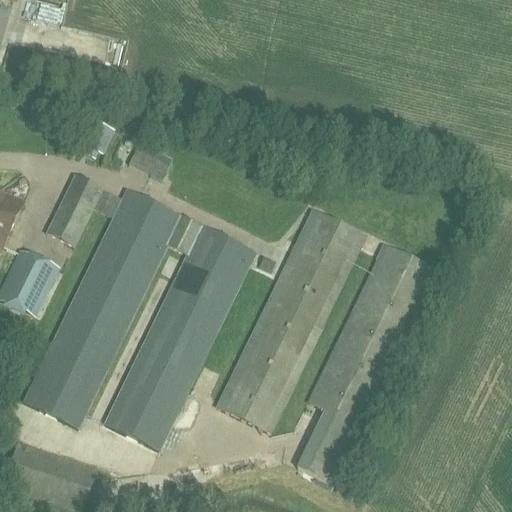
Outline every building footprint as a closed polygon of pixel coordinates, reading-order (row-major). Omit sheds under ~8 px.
[(104,157),(114,132),(90,121),(80,146),(104,157)] [(128,167),(162,184),(172,162),(139,146),(128,167)] [(122,202),(74,178),(45,237),(74,251),(93,212),(112,222),(122,202)] [(181,219),(127,193),(122,202),(112,222),(21,404),(78,432),(167,249),(181,219)] [(0,196),(0,254),(0,255),(22,207),(0,196)] [(348,429),(408,250),(311,217),(273,331),(269,330),(266,337),(254,333),(227,411),(249,418),(271,355),(310,368),(339,283),(360,290),(366,272),(368,273),(319,419),(348,429)] [(255,255),(181,219),(167,249),(186,258),(103,423),(102,428),(159,455),(255,255)] [(35,319),(59,270),(18,252),(0,289),(0,303),(5,306),(3,309),(23,319),(25,315),(35,319)] [(350,484),(352,435),(320,433),(318,482),(350,484)]
